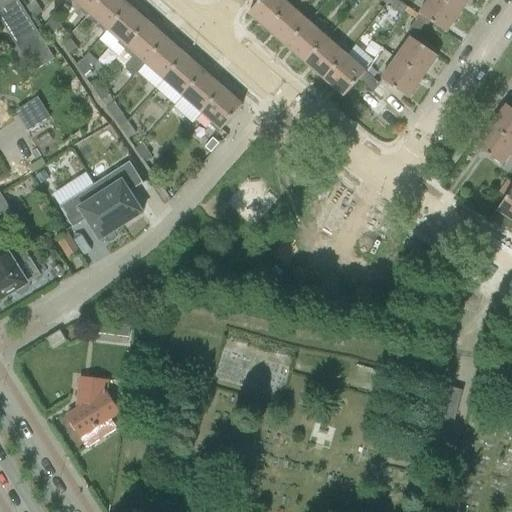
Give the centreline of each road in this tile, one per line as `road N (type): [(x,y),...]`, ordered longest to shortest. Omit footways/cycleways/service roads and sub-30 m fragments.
road 1 (residential): [(39,316),(158,236),(280,98)]
road 2 (residential): [(391,185),(511,16)]
road 3 (residential): [(511,265),(391,185)]
road 4 (residential): [(391,185),(280,98)]
road 5 (primary): [(64,511),(0,409)]
